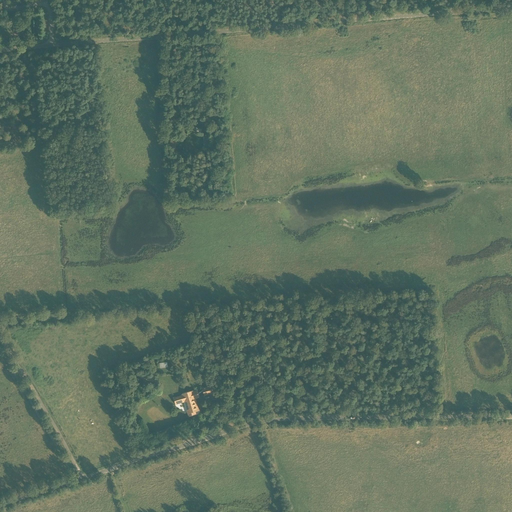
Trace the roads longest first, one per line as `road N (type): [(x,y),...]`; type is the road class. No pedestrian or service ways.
road 1 (tertiary): [(511,416),(268,421),(0,505)]
road 2 (unclassified): [(511,8),(0,51)]
road 3 (track): [(81,478),(0,336)]
